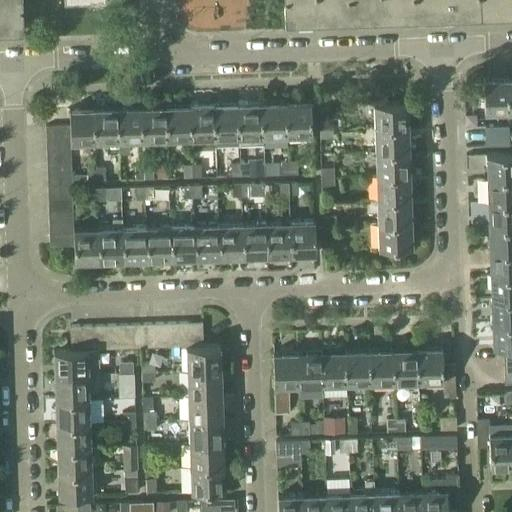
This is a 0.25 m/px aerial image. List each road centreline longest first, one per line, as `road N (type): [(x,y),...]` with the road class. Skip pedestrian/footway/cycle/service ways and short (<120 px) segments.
road 1 (residential): [(251,296),(449,289),(443,55)]
road 2 (residential): [(162,61),(443,55)]
road 3 (residential): [(17,305),(10,64)]
road 4 (residential): [(17,305),(251,296)]
road 5 (residential): [(253,511),(251,296)]
road 6 (residential): [(22,511),(17,319)]
road 7 (residential): [(10,64),(162,61)]
